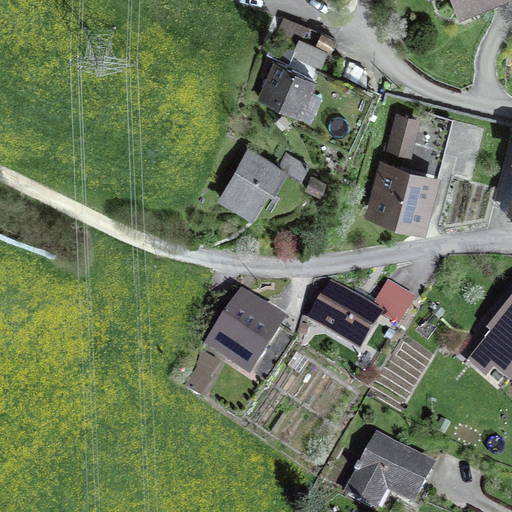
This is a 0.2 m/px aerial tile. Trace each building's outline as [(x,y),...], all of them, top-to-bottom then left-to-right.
[(476,0),(452,0),(456,9),(476,0)] [(278,32),(298,40),(326,51),(330,53),(330,52),(335,38),(284,17),(278,32)] [(315,73),(316,73),(326,51),(298,40),(287,66),(277,61),(261,98),(297,114),(298,114),(314,77),(313,77),(315,73)] [(341,84),(316,73),(315,73),(313,77),(314,77),(298,114),(297,114),(295,119),(321,130),(320,134),(351,148),(375,93),(343,79),(341,84)] [(446,117),(424,111),(415,143),(411,142),(409,151),(405,151),(400,171),(387,168),(376,209),(419,220),(446,117)] [(417,120),(397,115),(392,137),(389,146),(405,151),(409,151),(411,142),(417,120)] [(249,149),(221,197),(252,214),(280,167),(300,179),(308,164),(286,152),(278,166),(249,149)] [(414,298),(388,282),(372,308),(398,324),(414,298)] [(349,299),(350,297),(333,287),(314,318),(358,345),(376,315),(349,299)] [(213,344),(248,368),(278,325),(242,301),(213,344)] [(511,304),(492,329),(495,332),(478,352),(510,380),(511,378),(511,304)] [(211,379),(208,377),(218,362),(201,352),(196,369),(186,385),(200,396),(211,379)] [(414,502),(433,466),(377,436),(351,485),(375,498),(382,485),(414,502)]
